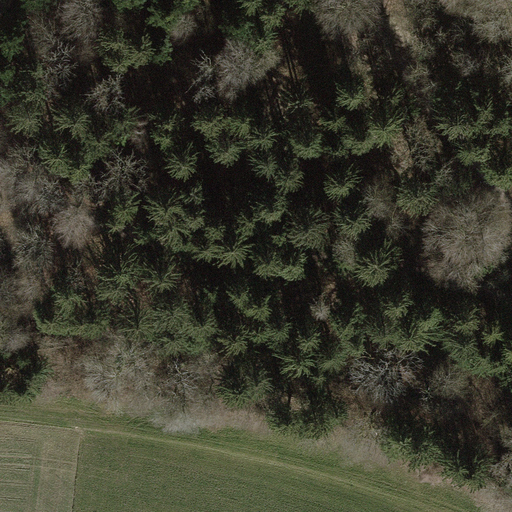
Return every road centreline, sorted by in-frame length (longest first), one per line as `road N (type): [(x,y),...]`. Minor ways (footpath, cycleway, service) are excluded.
road 1 (track): [(0,162),(108,230),(194,249),(406,265),(511,299)]
road 2 (track): [(372,0),(378,27),(425,100),(511,216)]
